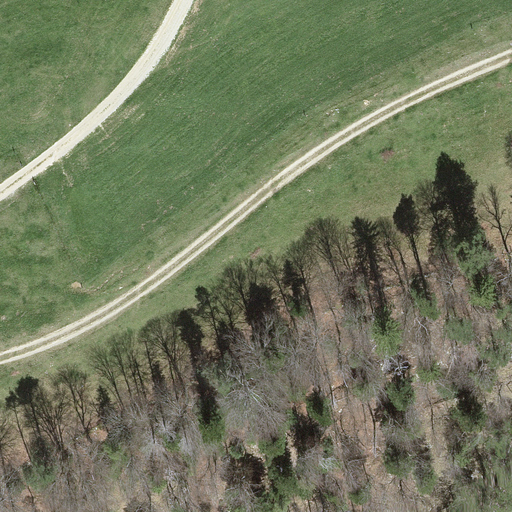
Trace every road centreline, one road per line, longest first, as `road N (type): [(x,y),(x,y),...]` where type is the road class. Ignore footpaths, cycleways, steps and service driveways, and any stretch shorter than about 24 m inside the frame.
road 1 (track): [(0,357),(103,313),(420,94),(511,59)]
road 2 (track): [(184,0),(112,102),(0,192)]
road 3 (track): [(14,0),(50,21),(74,52),(82,79),(78,131)]
